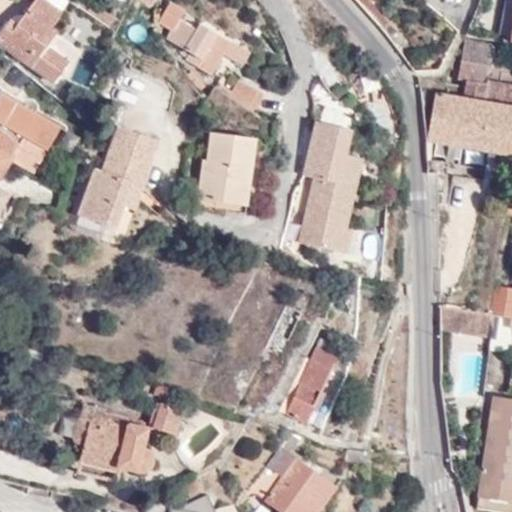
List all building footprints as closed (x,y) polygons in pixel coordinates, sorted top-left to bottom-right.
[(60,83),(74,64),(53,48),(65,33),(59,28),(68,15),(47,0),(43,0),(24,24),(17,19),(3,37),(60,83)] [(357,0),(418,76),(435,67),(396,27),(368,0),(357,0)] [(208,72),(228,41),(200,25),(182,54),(208,72)] [(438,92),(430,142),(511,155),(511,85),(488,82),(495,44),(465,39),(458,78),(468,79),(465,97),(438,92)] [(186,71),(181,74),(197,91),(201,86),(186,71)] [(263,91),(238,77),(230,90),(221,84),(218,88),(240,102),(247,100),(257,104),(263,91)] [(0,110),(52,141),(65,118),(5,86),(0,95),(0,110)] [(299,241),(343,252),(348,228),(365,159),(349,154),(354,131),(315,122),(302,174),(314,177),(299,241)] [(124,207),(136,211),(161,142),(118,127),(102,170),(96,168),(79,215),(117,229),(124,207)] [(245,203),(246,204),(257,135),(211,128),(206,156),(201,155),(194,195),(225,200),(245,203)] [(1,130),(0,129),(0,174),(1,176),(13,154),(13,153),(20,140),(1,130)] [(0,185),(13,196),(30,174),(17,164),(0,185)] [(0,229),(16,194),(0,187),(0,229)] [(511,217),(511,188),(504,188),(502,217),(511,217)] [(245,203),(225,200),(226,208),(245,206),(245,203)] [(348,228),(343,252),(348,254),(355,230),(348,228)] [(511,317),(511,288),(498,286),(494,314),(511,317)] [(282,355),(303,311),(286,303),(266,346),(282,355)] [(487,313),(439,305),(436,328),(483,337),(487,313)] [(280,410),(306,422),(336,357),(329,353),(332,346),(320,339),(310,360),(305,358),(280,410)] [(511,503),(511,393),(493,391),(476,497),(511,503)] [(82,455),(123,467),(146,473),(153,468),(155,463),(155,457),(152,452),(143,448),(149,427),(102,413),(104,405),(86,399),(82,414),(77,431),(76,436),(86,439),(82,455)] [(155,404),(149,427),(179,436),(185,411),(155,404)] [(61,427),(77,431),(82,414),(66,409),(61,427)] [(318,511),(337,487),(281,445),(251,489),(277,509),(280,511),(318,511)] [(367,464),(368,451),(350,449),(348,461),(367,464)] [(232,450),(218,466),(225,470),(237,454),(232,450)] [(118,487),(123,467),(82,455),(75,476),(118,487)] [(240,511),(237,503),(215,511),(240,511)]
